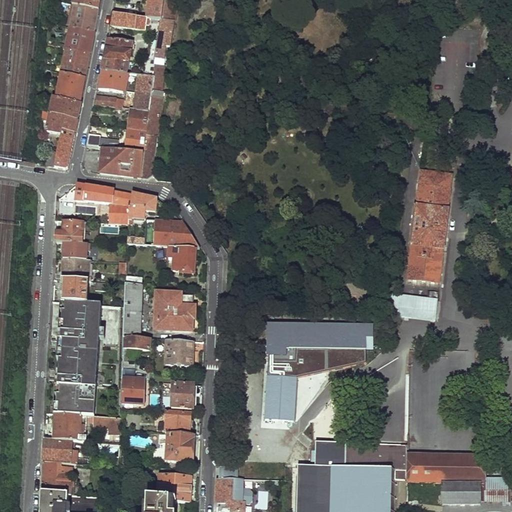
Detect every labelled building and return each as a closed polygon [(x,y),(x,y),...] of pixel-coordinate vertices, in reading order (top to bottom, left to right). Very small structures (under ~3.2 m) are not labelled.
[(72,0),(72,4),(74,4),(99,10),(101,0),(72,0)] [(148,0),(146,18),(163,20),(165,0),(148,0)] [(177,0),(165,0),(163,20),(175,22),(177,0)] [(74,4),(71,27),(95,32),(99,10),(74,4)] [(163,20),(146,18),(114,14),(111,27),(147,31),(148,25),(153,25),(153,31),(161,32),(160,44),(149,42),(146,76),(155,77),(157,65),(158,57),(166,58),(168,45),(172,45),(175,22),(163,20)] [(71,27),(67,49),(90,54),(95,32),(71,27)] [(109,39),(102,73),(125,74),(126,74),(134,42),(109,39)] [(67,49),(62,73),(85,79),(90,54),(67,49)] [(145,152),(142,179),(149,180),(153,177),(155,156),(164,94),(162,93),(166,66),(157,65),(155,77),(153,94),(151,110),(148,131),(145,152)] [(62,73),(57,99),(80,103),(85,79),(62,73)] [(102,73),(99,91),(123,93),(125,74),(102,73)] [(136,75),(134,93),(153,94),(155,77),(146,76),(136,75)] [(134,93),(132,108),(151,110),(153,94),(134,93)] [(97,97),(95,105),(121,107),(122,100),(97,97)] [(55,99),(51,113),(77,119),(80,103),(57,99),(55,99)] [(130,108),(128,129),(148,131),(151,110),(132,108),(130,108)] [(51,113),(47,131),(62,135),(63,130),(74,132),(77,119),(51,113)] [(128,129),(125,150),(145,152),(148,131),(128,129)] [(58,152),(55,168),(65,169),(67,168),(74,132),(63,130),(62,135),(58,152)] [(90,135),(87,147),(100,148),(101,136),(90,135)] [(105,149),(102,175),(142,179),(145,152),(125,150),(105,149)] [(49,151),(46,166),(55,168),(58,152),(49,151)] [(412,247),(408,280),(439,283),(453,177),(421,174),(417,207),(415,207),(410,247),(412,247)] [(78,188),(76,203),(80,203),(80,206),(83,207),(84,204),(111,209),(111,211),(130,213),(130,211),(131,210),(133,197),(78,188)] [(129,224),(129,227),(132,228),(133,220),(146,221),(147,212),(157,212),(157,201),(133,197),(131,210),(130,211),(130,213),(129,224)] [(111,211),(111,223),(129,224),(130,213),(111,211)] [(57,234),(57,245),(64,245),(83,246),(84,223),(64,222),(63,234),(57,234)] [(147,242),(146,248),(173,249),(197,250),(201,251),(183,224),(148,222),(147,242)] [(64,245),(64,260),(88,261),(89,247),(83,246),(64,245)] [(173,249),(172,260),(177,260),(177,273),(186,273),(186,275),(196,275),(196,262),(199,260),(199,254),(197,250),(173,249)] [(64,260),(62,281),(87,282),(88,261),(64,260)] [(128,286),(144,288),(144,279),(128,278),(127,284),(128,286)] [(64,287),(63,304),(89,305),(90,282),(87,282),(62,281),(62,287),(64,287)] [(98,283),(97,291),(107,292),(107,283),(98,283)] [(127,308),(126,339),(142,340),(144,288),(128,286),(127,308)] [(161,310),(161,327),(169,328),(169,330),(194,332),(194,320),(196,320),(196,307),(194,307),(194,296),(183,296),(183,294),(160,293),(159,310),(161,310)] [(385,295),(383,314),(436,321),(438,302),(385,295)] [(89,305),(63,304),(61,341),(63,341),(62,361),(60,361),(59,370),(61,370),(61,379),(59,378),(58,387),(60,387),(59,398),(57,398),(57,407),(59,407),(58,417),(81,418),(93,419),(99,306),(89,305)] [(374,325),(264,323),(262,422),(293,423),(297,379),(365,363),(365,351),(373,351),(374,325)] [(126,351),(125,365),(125,371),(137,371),(137,365),(129,365),(130,351),(152,352),(153,341),(142,340),(126,339),(126,351)] [(169,342),(169,366),(194,368),(194,343),(169,342)] [(125,371),(125,379),(137,379),(137,371),(125,371)] [(125,383),(124,407),(145,407),(146,385),(146,383),(137,383),(125,383)] [(173,385),(173,409),(195,410),(196,385),(173,385)] [(170,414),(170,434),(172,434),(191,435),(192,414),(170,414)] [(56,417),(55,441),(73,442),(87,443),(87,438),(86,438),(87,420),(81,420),(81,418),(58,417),(56,417)] [(96,419),(95,428),(111,429),(111,434),(123,435),(123,432),(123,420),(96,419)] [(172,434),(171,462),(193,464),(194,436),(191,435),(172,434)] [(62,465),(72,466),(77,466),(78,462),(78,452),(72,452),(73,442),(55,441),(44,441),(43,464),(62,465)] [(391,511),(393,483),(406,482),(407,456),(406,448),(351,444),(315,445),(315,467),(296,467),(294,511),(391,511)] [(486,457),(408,455),(407,481),(407,485),(441,484),(481,485),(484,486),(485,483),(486,457)] [(43,464),(41,493),(69,495),(71,495),(72,488),(75,488),(75,478),(73,478),(73,469),(62,468),(62,465),(43,464)] [(219,481),(226,481),(227,469),(219,468),(219,481)] [(162,478),(160,502),(177,503),(190,503),(191,480),(162,478)] [(250,502),(250,493),(247,490),(241,489),(241,482),(237,482),(226,481),(219,481),(217,504),(228,504),(228,507),(233,508),(232,511),(242,511),(242,505),(247,505),(250,502)] [(485,486),(485,500),(510,500),(510,484),(486,483),(485,486)] [(481,486),(441,485),(441,506),(481,506),(481,486)] [(257,508),(267,509),(268,491),(258,491),(257,508)] [(41,493),(40,511),(68,511),(69,495),(41,493)] [(176,511),(177,503),(160,502),(149,502),(148,511),(176,511)]
